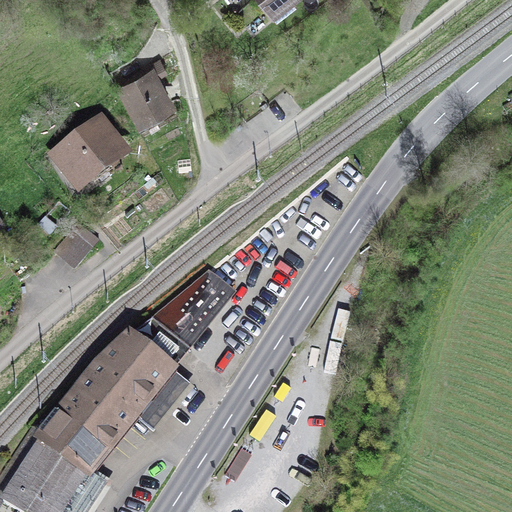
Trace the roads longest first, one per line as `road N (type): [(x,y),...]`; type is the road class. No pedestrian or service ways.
road 1 (secondary): [(168,511),(380,187),(441,115),(511,54)]
road 2 (track): [(150,0),(177,32),(210,196)]
